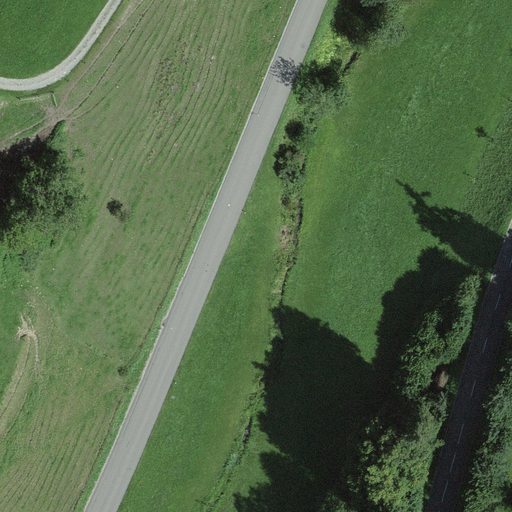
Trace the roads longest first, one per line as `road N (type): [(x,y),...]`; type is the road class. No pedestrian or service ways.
road 1 (tertiary): [(100,511),(315,0)]
road 2 (tertiary): [(439,511),(511,263)]
road 3 (track): [(0,83),(57,75),(116,0)]
